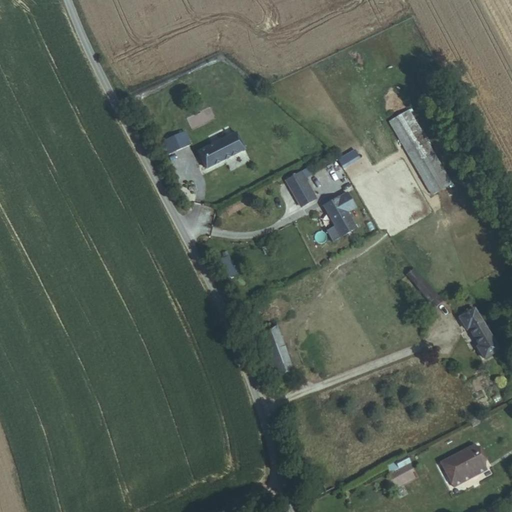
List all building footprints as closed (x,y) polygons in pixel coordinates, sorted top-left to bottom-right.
[(436,205),(456,194),(401,92),(381,103),(436,205)] [(186,132),(162,142),(169,157),(192,147),(186,132)] [(207,176),(244,158),(235,139),(198,157),(207,176)] [(353,148),(336,159),(342,168),(359,157),(353,148)] [(276,230),(314,210),(299,182),(261,202),(276,230)] [(342,244),(352,237),(333,209),(323,215),(342,244)] [(227,255),(219,259),(227,276),(236,273),(227,255)] [(445,313),(451,308),(426,276),(419,281),(445,313)] [(489,370),(503,363),(481,319),(467,326),(489,370)] [(275,386),(294,376),(268,324),(245,336),(265,376),(269,374),(275,386)] [(339,489),(355,479),(325,435),(310,446),(339,489)] [(387,461),(390,469),(409,464),(406,455),(387,461)] [(437,499),(474,480),(463,458),(426,477),(437,499)] [(392,491),(418,478),(413,468),(387,481),(392,491)]
